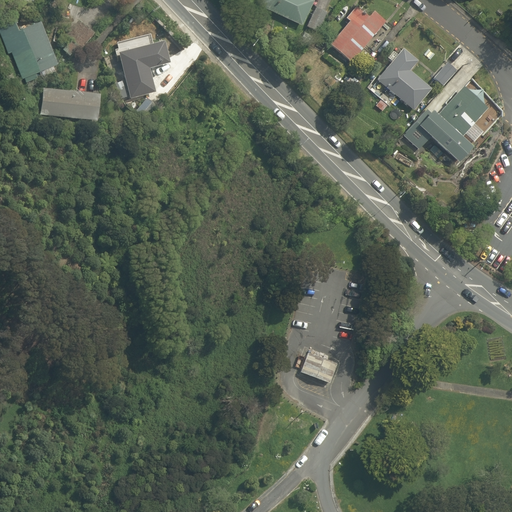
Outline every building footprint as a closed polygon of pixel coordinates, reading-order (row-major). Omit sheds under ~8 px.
[(87,12),(72,0),(70,0),(58,15),(66,21),(61,26),(70,34),(81,21),(92,31),(107,14),(94,3),(87,12)] [(261,0),(259,7),(301,26),(312,1),(310,0),(261,0)] [(328,13),(316,7),(307,25),(319,31),(328,13)] [(368,17),(355,7),(347,18),(352,22),(332,47),(355,64),(388,22),(373,11),(368,17)] [(5,26),(0,27),(0,36),(7,56),(12,54),(21,80),(41,73),(40,71),(24,27),(23,22),(18,24),(14,14),(3,19),(5,26)] [(44,20),(24,27),(40,71),(59,64),(44,20)] [(156,67),(151,45),(120,52),(131,98),(156,92),(150,69),(156,67)] [(394,50),(372,78),(416,113),(432,92),(411,75),(420,63),(404,50),(400,54),(394,50)] [(459,71),(446,60),(432,78),(445,89),(459,71)] [(431,109),(405,138),(420,151),(432,138),(459,163),(473,147),(462,137),(491,105),(469,85),(440,117),(431,109)] [(104,96),(43,89),(40,113),(101,121),(104,96)] [(336,365),(309,355),(306,361),(302,359),(300,363),(304,365),(301,373),(330,383),(336,365)]
